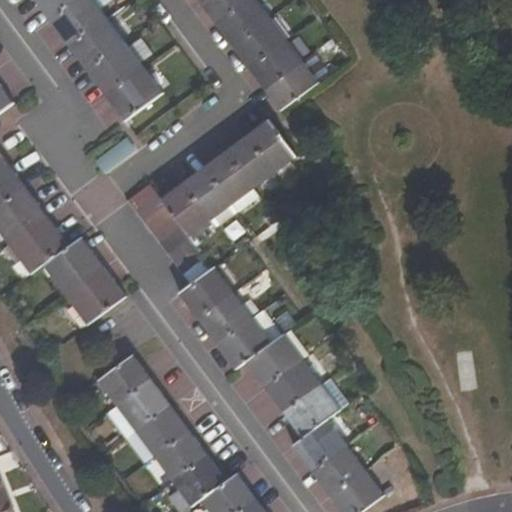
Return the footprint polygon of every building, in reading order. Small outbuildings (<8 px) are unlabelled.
[(36,0),(52,20),(55,18),(41,0),(36,0)] [(41,0),(55,18),(79,0),(41,0)] [(90,0),(79,0),(55,18),(67,33),(69,31),(78,42),(107,21),(90,0)] [(203,3),(211,14),(219,25),(223,23),(215,12),(218,10),(210,0),(206,0),(203,3)] [(226,21),(253,0),(210,0),(218,10),(215,12),(223,23),(226,21)] [(238,43),(269,20),(254,0),(253,0),(226,21),(234,32),(231,35),(238,43)] [(75,44),(78,42),(69,31),(67,33),(55,18),(52,20),(72,47),(75,44)] [(257,64),(285,42),(269,20),(238,43),(246,54),(248,52),(257,64)] [(107,21),(78,42),(75,44),(93,68),(124,44),(107,21)] [(219,25),(234,46),(238,43),(231,35),(234,32),(226,21),(223,23),(219,25)] [(269,87),(301,64),(285,42),(257,64),(263,73),(260,75),(263,81),(264,80),(269,87)] [(238,43),(234,46),(251,68),(257,64),(248,52),(246,54),(238,43)] [(90,70),(93,68),(75,44),(72,47),(90,70)] [(124,44),(93,68),(103,82),(106,79),(115,91),(143,69),(124,44)] [(263,73),(257,64),(251,68),(257,77),(266,89),(269,87),(264,80),(263,81),(260,75),(263,73)] [(301,64),(269,87),(278,99),(281,97),(288,107),(317,86),(301,64)] [(108,95),(112,93),(115,91),(106,79),(103,82),(93,68),(90,70),(100,84),(108,95)] [(143,69),(115,91),(112,93),(131,119),(163,95),(143,69)] [(0,115),(14,105),(6,94),(8,93),(6,90),(0,83),(0,82),(0,115)] [(266,89),(282,112),(288,107),(281,97),(278,99),(269,87),(266,89)] [(108,95),(128,122),(131,119),(112,93),(108,95)] [(264,139),(277,129),(270,120),(247,137),(251,142),(261,135),(264,139)] [(251,142),(273,171),(296,155),(277,129),(264,139),(261,135),(251,142)] [(227,152),(233,161),(241,155),(239,151),(251,142),(247,137),(227,152)] [(233,161),(252,187),(273,171),(251,142),(239,151),(241,155),(233,161)] [(206,168),(209,173),(218,167),(221,170),(233,161),(227,152),(206,168)] [(0,163),(0,209),(18,196),(10,185),(20,178),(14,169),(12,170),(4,160),(0,163)] [(252,187),(233,161),(221,170),(218,167),(209,173),(231,203),(252,187)] [(185,184),(189,189),(191,191),(201,183),(199,181),(209,173),(206,168),(185,184)] [(231,203),(209,173),(199,181),(201,183),(191,191),(210,218),(231,203)] [(28,188),(20,178),(10,185),(18,196),(26,190),(28,188)] [(185,184),(173,192),(161,201),(167,209),(179,199),(177,197),(189,189),(185,184)] [(187,236),(167,209),(161,201),(151,188),(131,202),(194,286),(213,271),(187,236)] [(210,218),(191,191),(189,189),(177,197),(179,199),(167,209),(187,236),(210,218)] [(18,196),(0,209),(0,228),(13,245),(40,224),(31,213),(41,206),(34,197),(33,198),(26,190),(18,196)] [(49,217),(41,206),(31,213),(40,224),(49,217)] [(40,224),(13,245),(35,274),(46,266),(47,266),(71,248),(62,238),(63,236),(63,235),(49,217),(40,224)] [(69,296),(96,276),(106,268),(92,249),(90,251),(82,240),(71,248),(47,266),(69,296)] [(114,278),(113,277),(106,268),(96,276),(104,286),(114,278)] [(205,317),(232,296),(213,271),(194,286),(187,292),(205,317)] [(96,276),(69,296),(91,325),(126,299),(118,287),(120,286),(114,278),(104,286),(96,276)] [(205,317),(187,292),(181,296),(200,320),(205,317)] [(232,296),(205,317),(224,341),(251,321),(232,296)] [(205,317),(200,320),(218,345),(224,341),(205,317)] [(251,321),(224,341),(243,367),(248,363),(250,361),(251,361),(270,346),(251,321)] [(270,386),(302,362),(283,336),(270,346),(251,361),(270,386)] [(218,345),(237,370),(243,367),(224,341),(218,345)] [(151,384),(154,382),(143,368),(135,356),(132,359),(136,364),(138,362),(143,369),(141,371),(151,384)] [(119,408),(151,384),(141,371),(143,369),(138,362),(136,364),(132,359),(100,382),(119,408)] [(250,361),(248,363),(257,376),(267,389),(270,386),(251,361),(250,361)] [(302,362),(270,386),(289,411),(321,387),(302,362)] [(151,384),(119,408),(138,433),(169,408),(162,399),(164,397),(157,389),(156,391),(151,384)] [(270,386),(267,389),(286,414),(289,411),(270,386)] [(321,387),(289,411),(309,437),(327,423),(340,413),(321,387)] [(172,407),(169,408),(173,414),(176,413),(184,424),(182,425),(188,434),(191,431),(172,407)] [(169,408),(138,433),(157,458),(188,434),(182,425),(184,424),(176,413),(173,414),(169,408)] [(286,414),(305,439),(309,437),(289,411),(286,414)] [(317,469),(346,448),(327,423),(309,437),(305,439),(299,444),(317,469)] [(191,431),(188,434),(192,439),(194,437),(200,445),(198,447),(207,459),(210,457),(191,431)] [(188,434),(157,458),(176,483),(207,459),(198,447),(200,445),(194,437),(192,439),(188,434)] [(299,444),(295,447),(300,453),(314,473),(317,469),(299,444)] [(346,448),(317,469),(336,494),(365,473),(346,448)] [(210,457),(207,459),(211,464),(213,463),(220,472),(218,473),(226,485),(229,483),(210,457)] [(207,459),(176,483),(195,509),(204,501),(226,485),(218,473),(220,472),(213,463),(211,464),(207,459)] [(317,469),(314,473),(332,497),(336,494),(317,469)] [(365,473),(336,494),(349,511),(363,511),(383,498),(365,473)] [(237,477),(241,483),(244,482),(250,490),(247,492),(256,503),(259,500),(240,474),(237,477)] [(3,492),(6,491),(0,475),(0,511),(14,511),(9,499),(6,500),(3,492)] [(226,485),(204,501),(212,511),(243,511),(256,503),(247,492),(250,490),(244,482),(241,483),(237,477),(229,483),(226,485)] [(332,497),(343,511),(349,511),(336,494),(332,497)] [(266,511),(268,511),(259,500),(256,503),(261,510),(263,509),(266,511)] [(256,503),(243,511),(266,511),(263,509),(261,510),(256,503)]
